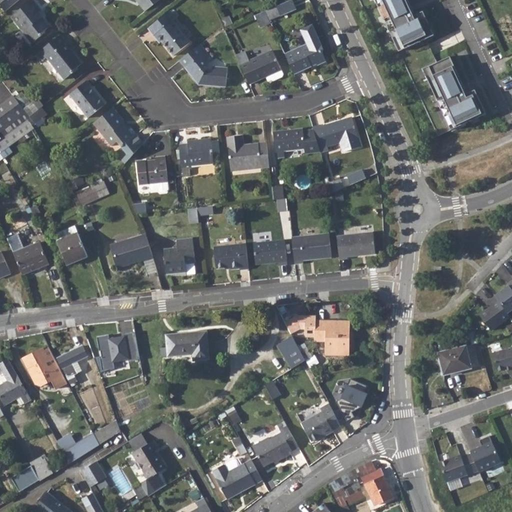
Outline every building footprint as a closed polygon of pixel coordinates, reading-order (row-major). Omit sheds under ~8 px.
[(0,0),(0,7),(4,12),(19,0),(0,0)] [(31,0),(29,0),(9,16),(30,43),(40,35),(39,33),(47,26),(40,17),(39,18),(35,13),(39,10),(31,0)] [(136,0),(144,10),(156,0),(136,0)] [(408,0),(375,0),(384,20),(388,18),(396,35),(392,37),(399,51),(419,41),(417,38),(424,34),(426,38),(434,35),(423,11),(413,15),(409,6),(411,5),(408,0)] [(276,4),(265,9),(269,17),(280,12),(276,4)] [(265,9),(255,13),(259,23),(269,18),(269,17),(265,9)] [(168,11),(147,27),(152,34),(155,33),(172,54),(189,41),(172,19),(174,18),(168,11)] [(59,34),(39,49),(46,57),(63,79),(72,72),(71,70),(80,62),(73,53),(72,53),(63,43),(66,41),(59,34)] [(318,37),(284,52),(294,72),(315,62),(318,63),(325,59),(321,50),(322,46),(318,37)] [(211,60),(199,43),(187,53),(178,60),(183,66),(196,83),(224,85),(226,67),(212,66),(212,69),(205,69),(203,67),(211,60)] [(245,49),(236,54),(248,82),(266,74),(268,78),(271,77),(273,78),(282,74),(282,72),(272,48),(250,59),(245,49)] [(39,49),(35,53),(42,60),(46,57),(39,49)] [(437,62),(426,67),(430,76),(427,78),(436,99),(440,97),(448,114),(444,116),(450,130),(486,113),(475,90),(465,94),(460,85),(462,84),(450,56),(437,62)] [(87,80),(69,94),(87,117),(103,104),(90,88),(92,86),(87,80)] [(13,96),(0,105),(0,136),(1,138),(28,119),(30,117),(29,115),(13,96)] [(41,106),(29,115),(30,117),(34,122),(41,117),(46,112),(41,106)] [(124,122),(112,107),(92,122),(110,146),(116,141),(126,153),(121,159),(125,163),(142,143),(129,125),(124,129),(121,124),(124,122)] [(321,122),(313,125),(313,127),(320,150),(329,147),(328,143),(340,139),(343,149),(361,143),(352,115),(322,125),(321,122)] [(41,117),(34,122),(37,125),(44,120),(41,117)] [(1,138),(0,138),(0,152),(34,128),(28,119),(1,138)] [(284,154),(284,148),(305,146),(305,151),(320,150),(313,127),(303,128),(303,126),(290,127),(290,129),(282,130),(282,128),(273,129),(276,155),(284,154)] [(236,133),(227,134),(230,165),(260,162),(260,164),(269,163),(266,139),(243,142),(237,143),(236,133)] [(187,141),(178,142),(180,165),(190,164),(190,163),(212,160),(210,136),(187,138),(187,141)] [(145,158),(136,159),(138,182),(149,181),(149,186),(152,188),(157,188),(160,190),(165,189),(167,187),(166,179),(167,179),(164,154),(154,155),(154,158),(145,159),(145,158)] [(348,175),(351,183),(366,176),(363,168),(348,175)] [(339,176),(329,179),(332,191),(342,187),(339,176)] [(281,184),(271,185),(272,198),(282,196),(281,184)] [(93,185),(76,193),(81,204),(98,196),(93,185)] [(36,218),(28,204),(24,207),(32,219),(36,218)] [(211,204),(196,206),(197,213),(212,212),(211,204)] [(196,206),(187,207),(189,221),(198,221),(197,213),(196,206)] [(372,230),(337,235),(339,258),(347,257),(347,255),(375,252),(372,230)] [(78,232),(57,241),(67,265),(87,255),(78,232)] [(329,232),(292,236),(295,262),(303,261),(303,258),(332,255),(329,232)] [(153,258),(146,234),(110,244),(116,267),(143,260),(143,261),(153,258)] [(176,246),(163,248),(166,272),(186,270),(185,262),(194,261),(192,236),(175,238),(176,246)] [(284,238),(253,241),(255,262),(278,260),(278,264),(287,263),(284,238)] [(248,267),(246,241),(213,245),(215,266),(230,265),(230,267),(240,266),(239,267),(248,267)] [(21,242),(10,246),(18,263),(22,275),(48,264),(39,242),(23,248),(21,242)] [(3,251),(0,252),(0,277),(12,272),(3,251)] [(153,258),(143,261),(148,276),(158,273),(153,258)] [(511,280),(494,294),(498,299),(510,316),(511,314),(511,280)] [(498,299),(478,314),(490,330),(510,316),(498,299)] [(349,322),(315,321),(315,340),(326,340),(326,354),(348,354),(349,322)] [(166,336),(168,356),(193,354),(194,360),(209,358),(206,331),(166,336)] [(112,361),(108,339),(108,336),(98,338),(103,371),(113,369),(112,361)] [(305,360),(292,336),(276,345),(283,357),(290,370),(305,360)] [(129,359),(126,337),(108,339),(112,361),(129,359)] [(466,345),(438,352),(443,372),(463,367),(463,369),(471,367),(466,345)] [(83,346),(57,358),(71,385),(77,381),(74,375),(82,371),(77,361),(88,356),(83,346)] [(63,375),(49,347),(43,351),(42,348),(22,359),(27,369),(29,368),(30,370),(29,373),(35,384),(40,386),(52,380),(56,388),(67,382),(63,375)] [(511,347),(492,353),(498,371),(505,368),(511,367),(511,347)] [(272,363),(279,376),(290,370),(283,357),(272,363)] [(0,365),(8,381),(0,385),(0,396),(5,405),(17,399),(20,405),(30,399),(8,359),(0,364),(0,365)] [(342,397),(363,407),(368,395),(364,393),(367,386),(350,378),(342,397)] [(272,381),(264,386),(272,399),(280,395),(272,381)] [(340,424),(328,402),(320,407),(321,410),(301,422),(311,440),(323,433),(324,435),(333,430),(332,428),(340,424)] [(116,420),(93,434),(99,446),(120,432),(116,420)] [(298,447),(287,426),(280,430),(281,432),(269,439),(268,437),(252,446),(263,466),(277,458),(278,460),(292,452),(291,451),(298,447)] [(138,435),(129,441),(136,452),(148,444),(142,433),(138,435)] [(58,442),(64,453),(77,444),(71,434),(58,442)] [(77,444),(64,453),(67,458),(70,464),(99,446),(93,434),(77,444)] [(148,444),(136,452),(133,453),(149,478),(142,482),(150,495),(168,484),(161,471),(167,467),(159,452),(157,453),(155,450),(159,448),(154,440),(148,444)] [(481,446),(468,452),(478,473),(501,462),(491,441),(481,446)] [(478,473),(468,452),(458,456),(439,462),(446,484),(478,473)] [(42,457),(31,463),(32,465),(40,480),(41,481),(53,474),(50,469),(42,457)] [(67,458),(54,467),(57,472),(70,464),(67,458)] [(262,480),(251,459),(239,466),(235,458),(213,471),(217,478),(216,479),(228,499),(262,480)] [(97,461),(81,471),(90,486),(106,476),(97,461)] [(329,484),(328,485),(332,494),(349,486),(348,483),(361,476),(361,477),(375,471),(371,462),(329,484)] [(32,465),(12,478),(21,492),(40,480),(32,465)] [(375,471),(361,477),(374,505),(391,497),(379,469),(375,471)] [(39,511),(71,511),(48,492),(34,508),(39,511)] [(361,492),(346,498),(348,505),(363,498),(361,492)] [(211,511),(203,497),(195,501),(198,506),(189,511),(211,511)] [(342,497),(335,501),(339,509),(346,506),(342,497)] [(103,511),(97,501),(87,507),(89,511),(103,511)]
